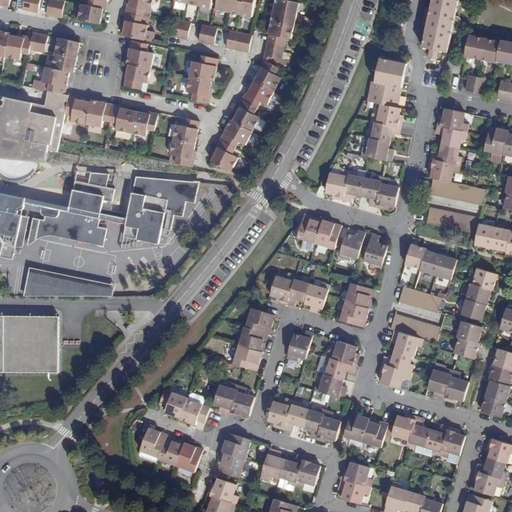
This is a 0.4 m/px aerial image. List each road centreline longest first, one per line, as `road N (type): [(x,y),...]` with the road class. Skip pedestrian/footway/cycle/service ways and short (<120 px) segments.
road 1 (residential): [(274,175),(48,458)]
road 2 (residential): [(258,431),(288,312),(374,341)]
road 3 (residential): [(351,0),(274,175)]
road 4 (residential): [(105,38),(95,91),(217,117)]
road 5 (residential): [(374,341),(361,382),(481,418)]
road 6 (residential): [(258,431),(339,456),(325,504),(350,511)]
road 7 (residential): [(399,225),(311,202),(274,175)]
road 8 (residential): [(427,95),(399,225)]
